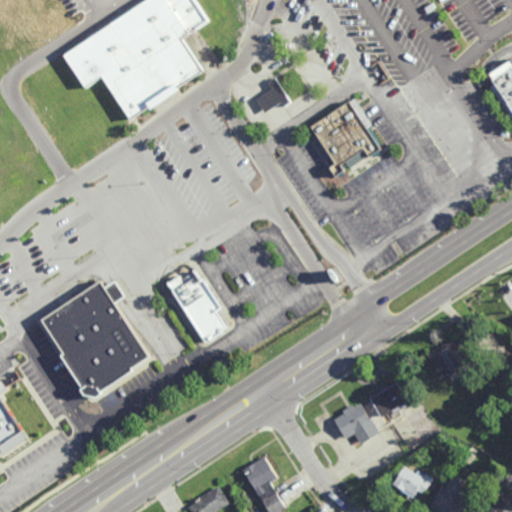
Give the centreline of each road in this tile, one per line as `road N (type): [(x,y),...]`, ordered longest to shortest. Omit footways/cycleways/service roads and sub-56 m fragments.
road 1 (primary): [(113,511),(511,249)]
road 2 (primary): [(370,306),(67,511)]
road 3 (primary): [(511,211),(370,306)]
road 4 (residential): [(357,511),(332,492),(260,379)]
